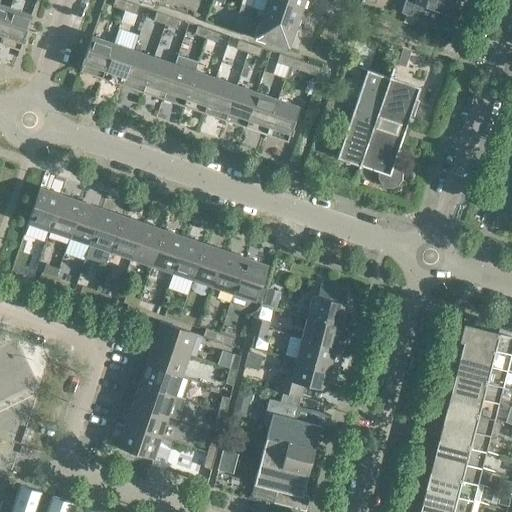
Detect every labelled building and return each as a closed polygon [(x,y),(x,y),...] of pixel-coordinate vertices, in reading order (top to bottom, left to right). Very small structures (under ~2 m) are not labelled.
[(127,1),(123,0),(113,0),(112,6),(124,10),(127,1)] [(253,0),(251,7),(250,7),(246,19),(255,22),(256,17),(260,18),(294,30),(301,8),(277,0),(253,0)] [(304,0),(277,0),(301,8),(304,0)] [(452,5),(454,0),(405,0),(401,13),(446,28),(446,27),(450,28),(454,17),(458,18),(460,11),(460,10),(460,8),(452,5)] [(139,5),(127,1),(124,10),(136,14),(139,5)] [(0,35),(10,8),(0,4),(0,35)] [(237,15),(246,19),(250,7),(241,4),(237,15)] [(31,15),(10,8),(0,35),(0,42),(19,49),(31,15)] [(168,15),(156,11),(153,20),(165,24),(168,15)] [(180,19),(168,15),(165,24),(177,28),(180,19)] [(294,30),(260,18),(253,38),(287,49),(294,30)] [(209,29),(197,25),(194,34),(206,38),(209,29)] [(221,33),(209,29),(206,38),(218,42),(221,33)] [(113,43),(91,36),(80,70),(101,77),(113,43)] [(250,43),(238,40),(235,48),(247,52),(250,43)] [(133,50),(113,43),(101,77),(121,84),(133,50)] [(262,48),(250,43),(247,52),(259,56),(262,48)] [(154,57),(133,50),(121,84),(142,91),(154,57)] [(177,54),(174,64),(162,98),(183,105),(195,71),(198,62),(177,54)] [(291,57),(279,54),(276,62),(288,66),(291,57)] [(174,64),(154,57),(142,91),(162,98),(174,64)] [(321,68),(291,57),(288,66),(318,76),(321,68)] [(362,84),(351,113),(374,121),(389,77),(359,67),(358,68),(362,84)] [(215,78),(195,71),(183,105),(204,112),(215,78)] [(419,88),(389,77),(374,121),(408,133),(410,128),(406,127),(410,115),(412,116),(418,100),(415,99),(419,88)] [(236,85),(215,78),(204,112),(224,119),(236,85)] [(256,92),(236,85),(224,119),(245,126),(256,92)] [(277,99),(256,92),(245,126),(265,133),(277,99)] [(298,106),(277,99),(265,133),(286,140),(298,106)] [(326,105),(323,113),(338,119),(341,110),(326,105)] [(374,121),(351,113),(346,131),(344,132),(343,133),(342,134),(341,135),(340,136),(340,138),(339,139),(339,141),(339,142),(339,144),(339,145),(340,148),(336,157),(359,165),(374,121)] [(408,133),(374,121),(359,165),(369,168),(369,166),(379,169),(378,172),(378,178),(380,184),(386,187),(392,187),(397,185),(401,180),(401,173),(399,168),(393,164),(403,136),(407,137),(408,133)] [(511,185),(507,184),(502,199),(507,201),(511,186),(511,185)] [(61,194),(39,187),(27,223),(49,230),(61,194)] [(81,201),(61,194),(49,230),(69,237),(81,201)] [(502,199),(497,214),(502,216),(507,201),(502,199)] [(102,208),(81,201),(69,237),(89,244),(102,208)] [(122,215),(102,208),(89,244),(110,251),(122,215)] [(143,222),(122,215),(110,251),(131,258),(143,222)] [(163,229),(143,222),(131,258),(151,265),(163,229)] [(184,236),(163,229),(151,265),(171,272),(184,236)] [(204,243),(184,236),(171,272),(192,279),(204,243)] [(225,250),(204,243),(192,279),(212,286),(225,250)] [(245,257),(225,250),(212,286),(233,293),(245,257)] [(267,265),(245,257),(233,293),(254,301),(267,265)] [(28,268),(13,263),(11,270),(25,275),(28,268)] [(41,272),(39,280),(53,285),(55,277),(41,272)] [(70,282),(55,277),(53,285),(67,289),(70,282)] [(312,296),(307,317),(347,327),(350,315),(344,313),(346,304),(342,303),(345,290),(320,284),(317,297),(312,296)] [(82,286),(79,294),(94,298),(96,291),(82,286)] [(268,287),(264,301),(278,305),(282,291),(268,287)] [(110,296),(96,291),(94,298),(108,303),(110,296)] [(123,302),(128,304),(137,307),(139,299),(125,294),(123,302)] [(154,304),(139,299),(137,307),(151,312),(154,304)] [(166,308),(164,316),(178,321),(180,313),(166,308)] [(194,318),(180,313),(178,321),(192,326),(194,318)] [(252,317),(250,325),(251,325),(267,329),(269,321),(252,317)] [(347,327),(307,317),(301,338),(335,347),(337,338),(343,340),(347,327)] [(196,333),(160,321),(152,342),(188,355),(196,333)] [(470,324),(466,341),(510,353),(511,347),(511,331),(497,326),(496,328),(498,328),(497,331),(470,324)] [(251,325),(249,333),(265,338),(267,329),(251,325)] [(205,328),(205,330),(203,336),(217,341),(219,333),(205,328)] [(233,338),(219,333),(217,341),(231,345),(233,338)] [(335,347),(301,338),(296,359),(330,368),(335,347)] [(510,353),(466,341),(460,351),(462,352),(462,353),(463,354),(462,358),(506,369),(510,353)] [(188,355),(152,342),(145,363),(181,375),(188,355)] [(233,355),(229,369),(236,371),(240,357),(233,355)] [(506,369),(462,358),(461,362),(460,362),(459,363),(457,363),(457,374),(502,386),(506,369)] [(330,368),(296,359),(291,379),(277,376),(273,390),(300,396),(304,384),(324,389),(330,368)] [(181,375),(145,363),(138,383),(174,396),(181,375)] [(236,371),(229,369),(225,384),(233,386),(236,371)] [(502,386),(457,374),(453,390),(498,402),(502,386)] [(174,396),(138,383),(131,404),(167,416),(174,396)] [(498,402),(453,390),(449,406),(494,418),(498,402)] [(264,421),(269,423),(266,437),(314,449),(319,429),(324,430),(325,430),(325,429),(326,429),(327,428),(327,427),(330,415),(298,406),(301,397),(283,393),(281,402),(268,398),(268,400),(269,400),(264,421)] [(222,397),(218,411),(225,413),(229,399),(222,397)] [(236,401),(233,413),(246,416),(247,412),(241,402),(236,401)] [(167,416),(131,404),(125,424),(160,436),(167,416)] [(494,418),(449,406),(444,423),(489,434),(494,418)] [(225,413),(218,411),(214,426),(222,428),(225,413)] [(489,434),(444,423),(440,439),(485,451),(489,434)] [(160,436),(125,424),(117,446),(153,458),(160,436)] [(235,435),(227,433),(224,444),(232,446),(235,435)] [(314,449),(266,437),(260,460),(308,473),(314,449)] [(211,439),(207,453),(215,455),(218,441),(211,439)] [(485,451),(440,439),(436,455),(481,467),(485,451)] [(215,455),(207,453),(203,468),(211,470),(215,455)] [(481,467),(436,455),(432,471),(477,483),(481,467)] [(308,473),(260,460),(250,496),(305,511),(309,498),(309,497),(309,496),(308,495),(307,495),(302,493),(308,473)] [(477,483),(432,471),(428,488),(473,499),(477,483)] [(511,481),(505,480),(502,492),(510,494),(511,487),(511,481)] [(34,511),(40,492),(21,485),(21,484),(19,484),(9,511),(34,511)] [(469,511),(473,499),(428,488),(423,504),(454,511),(469,511)] [(510,494),(502,492),(499,504),(507,506),(510,494)] [(51,494),(44,511),(69,511),(72,503),(53,496),(53,495),(51,494)]
